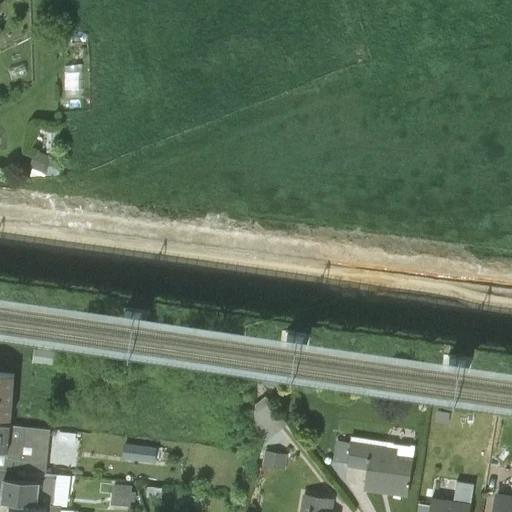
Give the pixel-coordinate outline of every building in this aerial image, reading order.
[(73,77),(73,68),(69,68),(69,96),(84,96),(84,77),(73,77)] [(64,160),(34,154),(31,170),(61,175),(64,160)] [(14,378),(0,377),(0,420),(11,421),(14,378)] [(24,429),(0,426),(0,471),(35,475),(36,461),(21,457),(24,429)] [(386,449),(335,441),(333,463),(348,466),(347,470),(366,471),(362,493),(407,500),(414,448),(386,444),(386,449)] [(266,450),(265,465),(287,466),(288,451),(266,450)] [(35,475),(0,471),(0,485),(0,489),(0,504),(9,506),(60,509),(65,510),(70,480),(57,478),(55,481),(38,478),(35,475)] [(511,511),(511,497),(495,495),(492,511),(511,511)] [(331,511),(333,501),(302,496),(299,511),(331,511)] [(430,500),(428,511),(468,511),(469,506),(430,500)]
